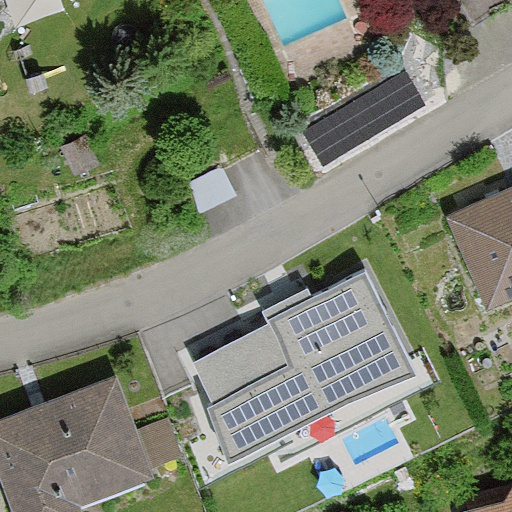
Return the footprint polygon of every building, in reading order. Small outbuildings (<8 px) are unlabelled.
[(415,61),(304,119),(325,158),(435,100),(415,61)] [(511,293),(511,186),(440,221),(483,307),(511,293)] [(408,360),(362,266),(186,351),(231,445),(408,360)] [(112,383),(0,420),(0,495),(5,511),(75,511),(73,504),(144,480),(112,383)] [(511,511),(511,484),(500,502),(461,511),(511,511)]
